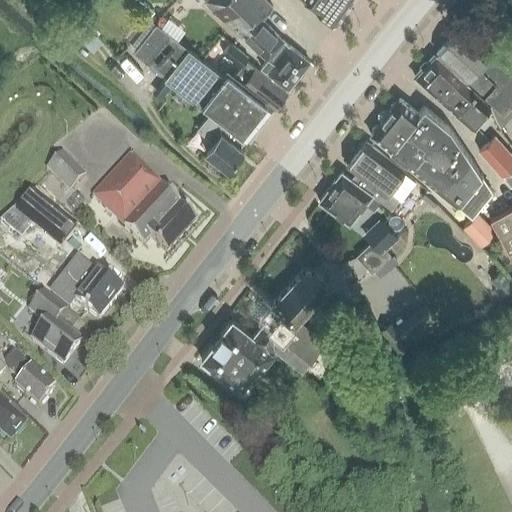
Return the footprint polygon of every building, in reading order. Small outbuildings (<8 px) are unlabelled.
[(267,60),(261,68),(288,89),(309,62),(283,40),(261,19),(272,7),(264,0),(205,0),(206,1),(204,3),(241,39),(243,37),(267,60)] [(333,23),(335,24),(351,0),(302,0),(305,2),(304,3),(333,23)] [(209,113),(210,113),(218,119),(217,120),(225,126),(226,125),(245,139),(247,140),(265,116),(259,111),(265,104),(226,73),(223,76),(188,49),(156,24),(133,53),(165,78),(164,79),(200,107),(201,105),(210,111),(209,113)] [(492,62),(488,57),(458,30),(436,54),(502,114),(511,102),(511,79),(510,78),(511,76),(511,73),(495,58),(492,62)] [(222,52),(240,67),(245,61),(247,59),(248,57),(229,43),(222,52)] [(452,71),(435,56),(436,56),(435,55),(415,77),(416,77),(415,78),(470,126),(486,108),(489,106),(468,87),(452,71)] [(272,108),(285,92),(245,61),(240,67),(232,76),(272,108)] [(481,176),(449,128),(423,107),(418,113),(400,99),(401,99),(399,98),(370,134),(371,135),(377,140),(457,205),(481,176)] [(217,120),(218,119),(210,113),(209,113),(197,129),(213,142),(205,152),(227,169),(243,149),(239,146),(245,139),(226,125),(225,126),(217,120)] [(478,149),(477,150),(501,177),(511,166),(511,155),(494,135),(478,149)] [(346,165),(359,174),(354,181),(351,178),(350,179),(391,209),(398,199),(387,192),(403,171),(372,147),(365,141),(346,165)] [(85,176),(61,152),(45,169),(69,192),(85,176)] [(142,246),(150,238),(164,252),(165,253),(167,254),(196,221),(195,220),(196,220),(160,185),(130,155),(91,197),(142,246)] [(372,210),(378,203),(371,195),(350,179),(341,172),(319,201),(349,224),(364,204),(372,210)] [(16,207),(0,221),(19,237),(31,221),(44,232),(61,245),(76,227),(59,213),(32,191),(17,209),(16,207)] [(77,214),(90,201),(84,194),(71,207),(77,214)] [(511,206),(489,219),(508,252),(511,250),(511,252),(511,206)] [(482,218),(477,213),(462,228),(480,247),(496,232),(482,218)] [(368,237),(383,253),(398,238),(383,222),(368,237)] [(77,262),(51,295),(68,309),(74,301),(98,320),(122,289),(97,270),(93,275),(77,262)] [(39,270),(34,279),(52,288),(57,279),(39,270)] [(266,310),(269,313),(251,336),(232,320),(200,360),(242,393),(276,350),(301,371),(324,342),(297,321),(324,292),(323,291),(323,281),(322,279),(314,272),(314,271),(312,271),(302,271),(301,271),(266,310)] [(511,284),(500,271),(491,280),(497,287),(493,290),(500,298),(511,287),(511,284)] [(43,293),(28,312),(44,324),(31,340),(62,365),(81,341),(56,321),(65,310),(43,293)] [(394,327),(384,335),(398,351),(408,343),(394,327)] [(18,381),(14,386),(38,407),(54,389),(12,353),(4,362),(9,372),(18,381)] [(0,432),(10,441),(24,424),(6,409),(9,406),(0,398),(0,432)]
